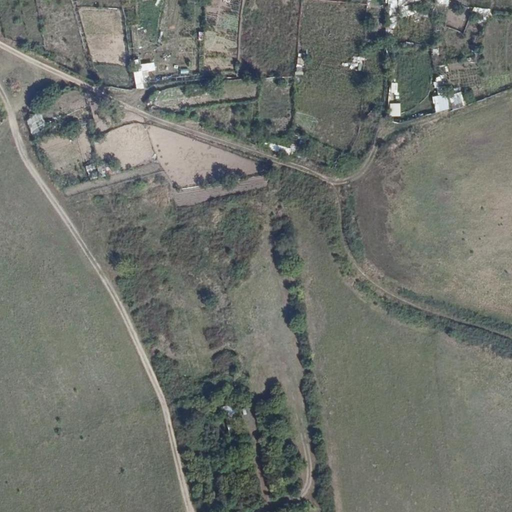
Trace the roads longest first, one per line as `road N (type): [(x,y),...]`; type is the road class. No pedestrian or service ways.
road 1 (track): [(0,39),(172,125),(323,178),(338,193),(348,248),(380,288),(511,340)]
road 2 (track): [(0,99),(122,298),(198,511)]
road 3 (track): [(263,511),(300,500),(314,478),(292,370)]
